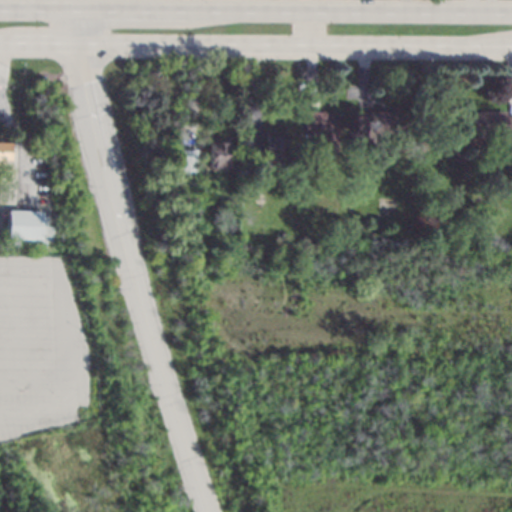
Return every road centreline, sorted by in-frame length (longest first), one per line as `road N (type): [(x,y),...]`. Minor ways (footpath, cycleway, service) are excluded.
road 1 (secondary): [(71,43),(511,47)]
road 2 (secondary): [(511,11),(71,8)]
